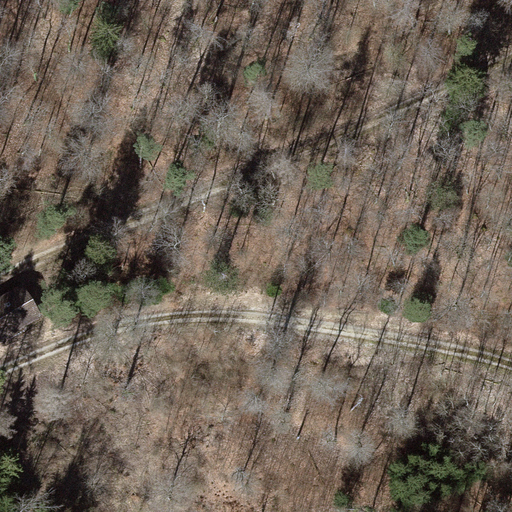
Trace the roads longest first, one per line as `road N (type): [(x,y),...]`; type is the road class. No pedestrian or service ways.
road 1 (track): [(511,60),(0,282)]
road 2 (track): [(511,361),(231,312),(147,318),(55,341),(0,367)]
